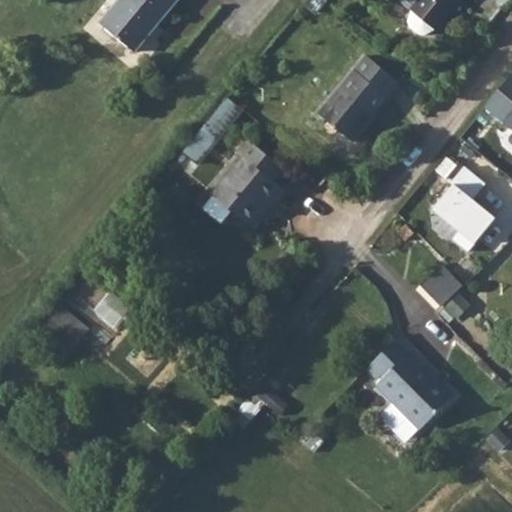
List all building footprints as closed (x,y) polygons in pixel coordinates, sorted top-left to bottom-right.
[(118,0),(99,24),(135,53),(178,0),(118,0)] [(419,0),(409,13),(432,33),(448,15),(453,19),(464,8),(455,0),(419,0)] [(363,58),(314,117),(348,144),(363,128),(361,125),(395,85),(363,58)] [(222,100),(199,128),(215,141),(238,112),(222,100)] [(511,106),(500,121),(511,130),(511,106)] [(208,194),(243,223),(273,188),(268,183),(275,174),(240,146),(229,159),(234,162),(208,194)] [(499,183),(479,164),(464,180),(466,181),(444,204),(469,227),(462,235),(476,248),(505,217),(486,198),(499,183)] [(417,232),(409,225),(400,235),(408,241),(417,232)] [(448,304),(470,283),(448,262),(427,284),(448,304)] [(465,292),(444,313),(455,324),(477,302),(465,292)] [(64,303),(37,334),(67,359),(94,328),(64,303)] [(410,353),(415,347),(401,333),(371,365),(383,377),(379,382),(397,400),(420,424),(422,426),(456,394),(437,375),(434,377),(410,353)] [(440,371),(415,347),(410,353),(434,377),(437,375),(440,371)] [(420,424),(397,400),(387,409),(387,416),(403,432),(410,432),(420,424)]
